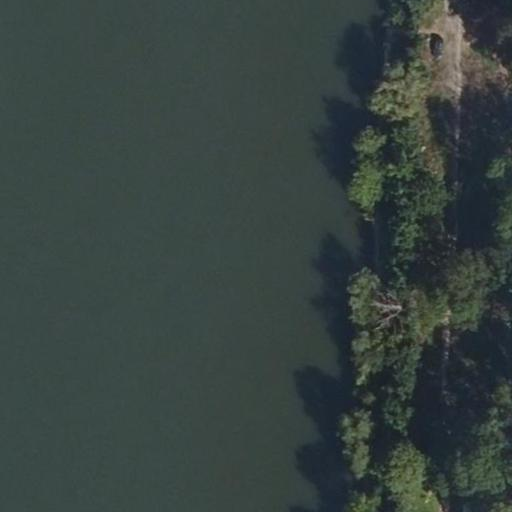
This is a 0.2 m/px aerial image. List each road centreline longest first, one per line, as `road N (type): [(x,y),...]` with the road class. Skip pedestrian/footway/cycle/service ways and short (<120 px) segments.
road 1 (primary): [(281,0),(511,107)]
road 2 (primary): [(511,60),(388,0)]
